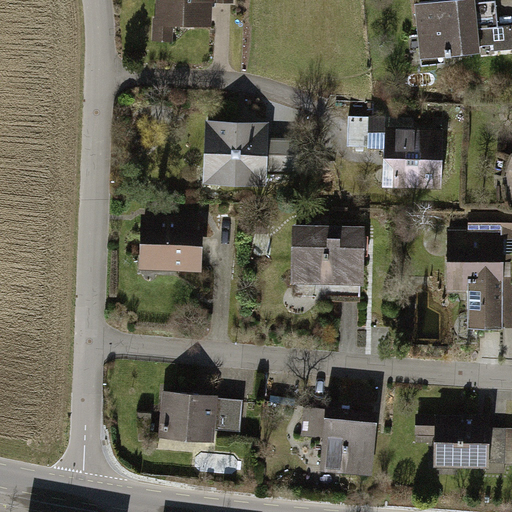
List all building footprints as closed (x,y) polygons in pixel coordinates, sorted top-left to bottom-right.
[(235,0),(160,0),(159,36),(177,37),(177,20),(217,21),(218,0),(235,1),(235,0)] [(420,0),(425,59),(511,52),(511,23),(502,25),(500,0),(420,0)] [(274,120),(208,117),(206,182),(272,185),(272,173),(300,175),(302,137),(274,136),(274,120)] [(447,124),(387,122),(385,188),(445,190),(447,124)] [(511,210),(472,210),(472,229),(454,229),(453,289),(471,289),(471,326),(511,326),(511,210)] [(209,213),(144,212),(143,269),(208,270),(209,213)] [(369,223),(297,220),(294,279),(367,282),(369,223)] [(247,396),(165,388),(161,436),(216,441),(218,427),(244,430),(247,396)] [(378,471),(383,418),(330,413),(330,407),(301,405),(298,434),(327,436),(325,466),(378,471)] [(495,412),(418,413),(418,439),(436,438),(437,472),(460,472),(460,464),(484,463),(485,473),(509,472),(509,463),(511,462),(511,425),(495,426),(495,412)]
